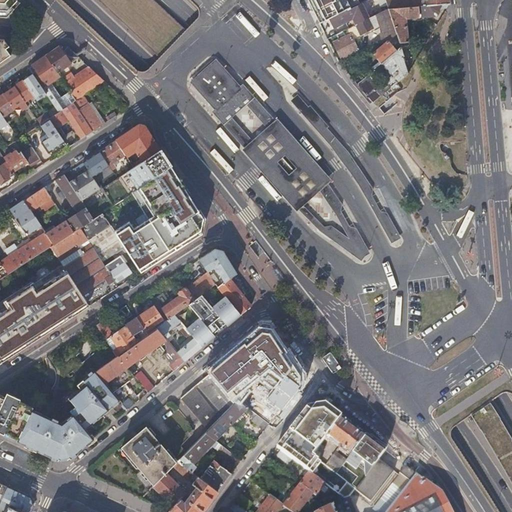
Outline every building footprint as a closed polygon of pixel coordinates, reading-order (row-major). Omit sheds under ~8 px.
[(16,0),(0,0),(0,16),(6,17),(14,9),(11,6),(16,0)] [(308,0),(320,23),(329,19),(358,5),(355,0),(308,0)] [(387,0),(386,0),(389,9),(399,8),(404,7),(421,6),(420,0),(387,0)] [(369,19),(361,3),(358,5),(329,19),(333,29),(342,25),(343,26),(346,24),(346,23),(352,20),(352,19),(353,19),(356,25),(369,19)] [(426,9),(426,5),(421,6),(404,7),(404,17),(407,19),(416,18),(419,16),(418,9),(426,9)] [(407,25),(407,19),(404,17),(404,7),(399,8),(400,26),(407,25)] [(408,42),(407,25),(400,26),(399,8),(389,9),(397,34),(400,43),(408,42)] [(356,25),(337,34),(340,39),(333,43),(342,59),(358,51),(355,43),(361,40),(358,34),(380,23),(388,42),(389,40),(397,34),(389,9),(369,19),(356,25)] [(4,40),(0,39),(0,62),(10,56),(6,49),(9,47),(4,40)] [(397,50),(389,40),(388,42),(373,54),(379,61),(381,64),(397,50)] [(47,56),(58,72),(79,57),(68,47),(61,46),(47,56)] [(408,73),(410,70),(408,70),(402,50),(401,47),(397,50),(381,64),(385,68),(387,71),(385,73),(389,78),(386,81),(388,84),(391,87),(408,73)] [(59,111),(73,102),(77,99),(71,91),(62,97),(52,82),(61,76),(58,72),(47,56),(39,61),(33,65),(47,86),(43,88),(43,89),(56,107),(59,111)] [(226,123),(230,119),(234,116),(237,113),(241,109),(244,107),(247,104),(253,99),(241,86),(239,88),(214,60),(211,64),(205,69),(201,72),(197,76),(190,82),(188,84),(213,111),(210,113),(222,127),(226,123)] [(374,70),(381,64),(379,61),(371,68),(374,70)] [(385,68),(381,64),(374,70),(357,84),(364,91),(372,84),(372,85),(376,82),(378,78),(378,77),(380,75),(379,74),(382,73),(381,71),(383,70),(385,68)] [(33,74),(43,88),(47,86),(33,65),(29,68),(33,74)] [(364,71),(359,65),(349,73),(350,76),(354,80),(364,71)] [(71,91),(77,99),(83,95),(100,84),(105,81),(90,67),(75,76),(66,83),(71,91)] [(61,77),(66,83),(75,76),(71,71),(61,77)] [(37,93),(43,89),(43,88),(33,74),(23,80),(34,96),(37,100),(41,98),(37,93)] [(15,86),(25,101),(34,96),(23,80),(15,86)] [(372,84),(364,91),(368,97),(377,90),(374,86),(372,85),(372,84)] [(4,94),(14,109),(25,101),(15,86),(4,94)] [(373,102),(385,91),(383,89),(381,86),(377,90),(368,97),(373,102)] [(0,110),(4,116),(14,109),(4,94),(0,96),(0,110)] [(81,113),(87,122),(93,131),(102,125),(100,121),(103,118),(92,101),(88,104),(83,95),(77,99),(73,102),(81,113)] [(391,244),(400,239),(398,236),(387,215),(380,213),(372,197),(372,189),(356,165),(347,152),(338,141),(327,129),(329,128),(310,106),(308,107),(297,95),(290,102),(331,149),(345,166),(356,182),(391,244)] [(247,104),(244,107),(265,130),(274,123),(253,99),(247,104)] [(51,116),(49,118),(65,142),(68,147),(79,141),(93,131),(87,122),(81,113),(73,102),(59,111),(51,116)] [(51,116),(59,111),(56,107),(48,113),(51,116)] [(8,123),(4,116),(0,110),(0,122),(3,127),(8,123)] [(48,153),(65,142),(49,118),(40,124),(49,138),(42,143),(43,144),(48,153)] [(251,143),(230,119),(226,123),(222,127),(243,150),(251,143)] [(327,186),(331,182),(276,121),(274,123),(265,130),(251,143),(243,150),(241,152),(257,170),(276,192),(295,214),(297,212),(302,208),(319,193),(327,186)] [(140,162),(157,151),(159,150),(154,140),(146,126),(139,125),(129,132),(116,140),(126,155),(127,157),(137,151),(141,157),(138,159),(140,162)] [(100,151),(110,165),(126,155),(116,140),(109,145),(100,151)] [(31,166),(41,160),(33,147),(23,154),(22,152),(20,154),(17,150),(12,154),(6,146),(0,150),(0,151),(7,162),(13,171),(28,161),(31,166)] [(94,176),(110,165),(100,151),(93,155),(84,161),(89,170),(94,176)] [(113,205),(132,192),(157,176),(167,170),(171,167),(166,158),(162,160),(157,151),(140,162),(102,188),(113,205)] [(0,182),(14,173),(13,171),(7,162),(0,166),(0,182)] [(157,176),(132,192),(149,218),(138,226),(140,229),(136,231),(130,221),(115,231),(120,240),(127,252),(140,273),(171,254),(201,234),(200,232),(204,220),(171,167),(167,170),(157,176)] [(80,199),(100,186),(94,176),(89,170),(82,174),(77,178),(70,183),(80,199)] [(72,205),(80,199),(70,183),(64,174),(56,180),(72,205)] [(334,217),(347,240),(330,227),(322,228),(302,208),(297,212),(318,233),(360,263),(363,258),(368,255),(354,230),(348,228),(339,213),(340,206),(327,186),(319,193),(334,217)] [(50,197),(44,188),(35,194),(24,201),(30,209),(30,208),(31,210),(36,206),(39,209),(43,206),(41,203),(50,197)] [(313,189),(306,196),(314,206),(322,207),(323,200),(313,189)] [(78,213),(86,208),(80,199),(72,205),(78,213)] [(30,209),(24,201),(11,209),(16,217),(15,218),(28,237),(36,232),(35,230),(41,225),(35,216),(32,217),(29,213),(32,211),(31,210),(30,208),(30,209)] [(80,227),(93,218),(86,208),(78,213),(66,221),(73,231),(80,227)] [(53,244),(73,231),(66,221),(61,212),(55,216),(60,224),(54,228),(53,226),(50,227),(52,230),(46,233),(53,244)] [(115,231),(103,212),(93,218),(80,227),(116,284),(117,283),(118,285),(125,281),(123,279),(132,273),(121,256),(127,252),(120,240),(115,231)] [(25,239),(28,237),(15,218),(11,220),(25,239)] [(116,284),(80,227),(73,231),(53,244),(50,246),(89,306),(102,298),(119,287),(116,284)] [(50,246),(53,244),(46,233),(43,229),(41,231),(43,233),(0,261),(0,262),(2,266),(8,274),(50,246)] [(60,325),(89,306),(50,246),(8,274),(0,278),(0,292),(27,335),(32,342),(60,325)] [(230,277),(237,273),(231,263),(223,250),(216,248),(198,259),(207,272),(215,267),(214,269),(218,274),(220,275),(225,281),(230,277)] [(163,291),(153,297),(158,304),(165,315),(168,319),(174,315),(185,307),(195,300),(216,284),(209,274),(194,285),(192,282),(178,293),(179,295),(170,302),(163,291)] [(241,290),(230,277),(225,281),(218,286),(231,302),(242,314),(252,305),(252,304),(243,292),(246,290),(244,288),(241,290)] [(237,319),(242,314),(231,302),(218,286),(216,284),(195,300),(185,307),(174,315),(180,322),(194,338),(202,347),(212,339),(215,337),(212,334),(227,321),(230,324),(237,319)] [(0,360),(1,362),(16,353),(32,342),(27,335),(0,292),(0,360)] [(142,311),(135,300),(128,304),(135,315),(142,311)] [(165,315),(158,304),(154,307),(162,317),(165,315)] [(132,315),(126,306),(122,308),(117,312),(127,325),(126,326),(132,335),(136,332),(141,339),(147,334),(137,318),(130,322),(127,318),(132,315)] [(157,327),(168,319),(165,315),(162,317),(154,307),(137,318),(147,334),(149,333),(157,327)] [(180,322),(174,315),(168,319),(157,327),(163,334),(180,322)] [(116,357),(118,356),(137,342),(132,335),(126,326),(111,335),(109,333),(110,332),(103,320),(96,325),(101,333),(102,334),(105,339),(109,336),(119,350),(114,354),(116,357)] [(269,324),(261,323),(250,333),(254,338),(242,348),(250,357),(254,362),(266,352),(270,357),(276,363),(287,351),(269,324)] [(101,333),(96,325),(90,329),(95,338),(102,334),(101,333)] [(163,334),(157,327),(149,333),(147,334),(141,339),(139,340),(137,342),(118,356),(127,367),(146,354),(145,352),(148,350),(148,351),(164,340),(167,345),(168,352),(164,354),(172,363),(181,356),(177,352),(163,334)] [(202,347),(194,338),(177,352),(181,356),(185,361),(192,356),(202,347)] [(231,349),(225,354),(237,368),(250,357),(242,348),(238,343),(231,349)] [(252,386),(239,400),(248,407),(249,408),(279,378),(282,382),(291,392),(291,393),(292,394),(302,382),(302,375),(287,351),(276,363),(264,374),(252,386)] [(216,361),(208,368),(211,372),(221,384),(230,377),(238,370),(237,368),(225,354),(216,361)] [(114,392),(135,377),(127,367),(118,356),(116,357),(96,371),(105,382),(114,392)] [(68,460),(92,439),(85,430),(120,400),(114,392),(105,382),(96,371),(95,369),(78,383),(83,389),(71,399),(77,405),(71,410),(73,413),(63,422),(59,422),(31,410),(33,406),(20,400),(21,398),(8,391),(5,398),(0,395),(0,432),(61,461),(68,460)] [(142,369),(135,374),(146,393),(154,388),(142,369)] [(248,381),(252,386),(264,374),(260,369),(248,381)] [(221,384),(211,372),(180,397),(208,431),(224,415),(237,402),(221,384)] [(230,377),(221,384),(237,402),(239,400),(252,386),(248,381),(245,378),(237,384),(230,377)] [(291,392),(282,382),(265,400),(267,402),(265,405),(276,415),(284,405),(292,394),(291,393),(291,392)] [(237,402),(224,415),(233,423),(248,407),(239,400),(237,402)] [(325,439),(342,417),(332,410),(326,405),(320,400),(312,401),(304,412),(294,426),(286,435),(294,441),(312,455),(325,439)] [(254,412),(269,424),(276,415),(265,405),(261,409),(258,407),(254,412)] [(252,420),(264,430),(269,424),(254,412),(250,409),(248,412),(254,418),(252,420)] [(224,415),(208,431),(206,433),(216,440),(233,423),(224,415)] [(351,424),(342,417),(325,439),(329,442),(330,440),(340,448),(339,450),(349,457),(365,435),(351,424)] [(122,447),(154,485),(167,473),(172,467),(177,462),(146,426),(122,447)] [(216,440),(206,433),(178,462),(191,472),(197,466),(194,463),(205,451),(216,440)] [(374,442),(365,435),(349,457),(336,474),(357,489),(380,460),(386,451),(374,442)] [(218,441),(216,440),(205,451),(207,453),(213,446),(218,441)] [(242,459),(218,441),(213,446),(218,450),(216,453),(232,464),(231,465),(235,468),(242,459)] [(292,459),(281,451),(277,456),(288,464),(292,459)] [(200,478),(217,491),(224,482),(232,473),(214,460),(200,478)] [(325,485),(335,472),(319,460),(309,472),(325,485)] [(394,471),(380,460),(357,489),(353,494),(368,506),(394,471)] [(178,462),(177,462),(172,467),(189,479),(193,473),(191,472),(178,462)] [(416,474),(405,465),(400,473),(410,481),(416,474)] [(325,485),(309,472),(300,483),(313,493),(316,496),(325,485)] [(173,506),(168,511),(201,511),(206,507),(217,491),(200,478),(197,476),(192,484),(195,487),(184,501),(182,499),(187,493),(187,492),(167,473),(154,485),(153,487),(173,506)] [(416,474),(410,481),(386,511),(451,511),(445,498),(443,494),(416,474)] [(313,493),(300,483),(292,494),(304,504),(313,493)] [(31,497),(8,486),(0,502),(0,508),(4,511),(3,511),(29,511),(33,504),(31,497)] [(241,493),(235,500),(248,510),(253,504),(241,493)] [(298,511),(304,504),(292,494),(283,506),(285,507),(291,511),(298,511)] [(280,511),(285,507),(283,506),(269,495),(256,511),(280,511)] [(353,511),(350,498),(346,500),(333,507),(335,511),(353,511)]
